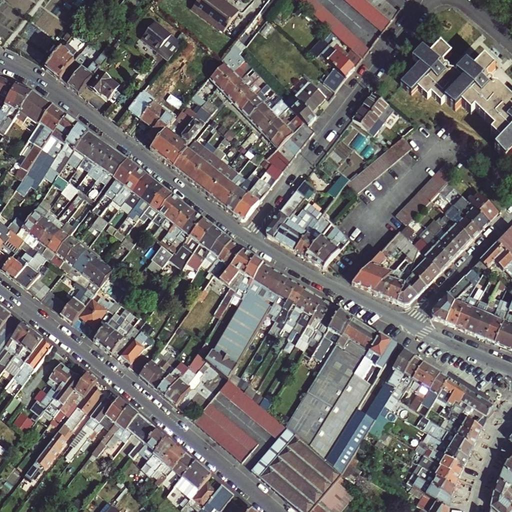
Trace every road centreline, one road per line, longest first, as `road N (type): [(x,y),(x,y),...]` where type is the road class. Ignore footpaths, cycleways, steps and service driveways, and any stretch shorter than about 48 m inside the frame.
road 1 (residential): [(0,294),(273,511)]
road 2 (tertiary): [(248,238),(64,97),(0,61)]
road 3 (residential): [(436,0),(248,238)]
road 4 (tertiary): [(410,324),(248,238)]
road 5 (unknown): [(337,288),(438,138)]
road 6 (residential): [(410,324),(511,219)]
